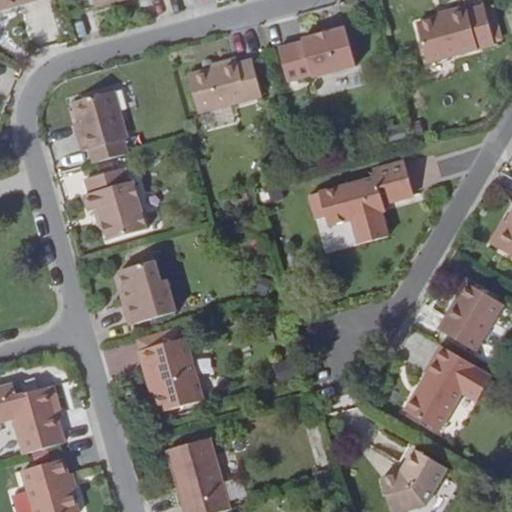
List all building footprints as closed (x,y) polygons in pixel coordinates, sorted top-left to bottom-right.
[(414,20),(423,57),(491,41),(481,3),(464,8),(462,3),(429,12),(430,17),(414,20)] [(276,46),(284,78),(352,62),(343,24),(298,34),(299,40),(276,46)] [(181,68),(190,109),(254,92),(246,58),(228,62),(227,58),(181,68)] [(67,113),(76,144),(122,132),(109,85),(70,96),(74,111),(67,113)] [(418,128),(415,116),(406,118),(409,130),(418,128)] [(388,139),(403,135),(398,118),(383,121),(388,139)] [(380,168),(311,185),(317,206),(327,204),(330,215),(352,208),(358,234),(388,225),(382,201),(388,200),(386,190),(413,185),(406,152),(379,159),(380,168)] [(98,233),(142,222),(129,173),(124,175),(120,160),(77,172),(80,186),(75,187),(79,203),(85,202),(89,200),(93,213),(98,233)] [(511,198),(485,245),(511,261),(511,198)] [(89,200),(85,202),(88,214),(93,213),(89,200)] [(151,253),(116,261),(121,282),(123,290),(118,291),(124,316),(170,304),(162,272),(156,274),(151,253)] [(458,288),(431,334),(467,355),(494,310),(458,288)] [(181,329),(135,341),(139,356),(143,355),(151,384),(155,404),(197,393),(181,329)] [(424,371),(404,406),(435,423),(455,388),(474,399),(487,375),(436,345),(422,368),(424,371)] [(151,384),(143,355),(139,356),(146,385),(151,384)] [(19,452),(60,440),(53,415),(44,383),(30,387),(13,392),(9,380),(0,382),(0,418),(9,416),(19,452)] [(49,382),(44,383),(53,415),(57,413),(49,382)] [(157,442),(174,511),(181,511),(221,501),(203,431),(157,442)] [(378,476),(387,511),(422,501),(443,465),(407,445),(398,465),(399,467),(396,473),(378,476)] [(61,454),(20,466),(31,511),(71,511),(76,511),(61,454)] [(313,475),(324,472),(321,461),(310,464),(313,475)]
